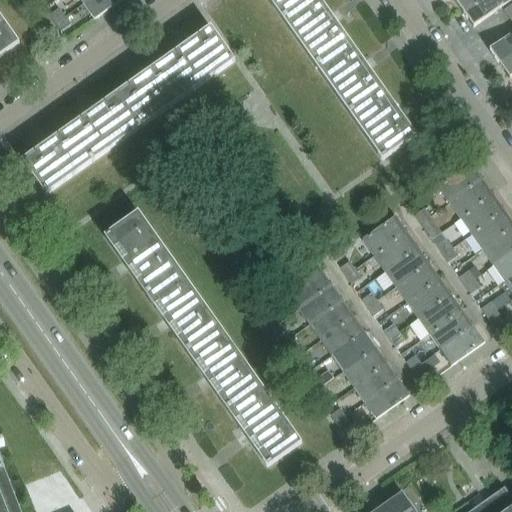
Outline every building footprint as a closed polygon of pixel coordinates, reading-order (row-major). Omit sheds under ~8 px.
[(89,0),(83,5),(94,21),(123,0),(89,0)] [(267,0),(282,20),(310,0),(267,0)] [(317,0),(310,0),(282,20),(299,44),(315,67),(349,44),(345,38),(335,24),(332,20),(329,16),(317,0)] [(482,0),(452,0),(463,14),(482,0)] [(511,0),(482,0),(463,14),(473,28),(511,0)] [(511,5),(503,12),(509,20),(511,18),(511,5)] [(50,16),(56,24),(65,17),(59,9),(50,16)] [(71,25),(65,17),(56,24),(62,32),(71,25)] [(0,19),(0,58),(19,45),(0,19)] [(163,63),(187,96),(234,63),(210,29),(163,63)] [(511,34),(489,51),(499,65),(511,56),(511,34)] [(349,44),(315,67),(332,91),(348,114),(382,90),(368,71),(365,67),(362,63),(349,44)] [(511,56),(499,65),(509,80),(511,77),(511,56)] [(116,96),(140,130),(187,96),(163,63),(116,96)] [(382,90),(348,114),(365,138),(382,161),(415,138),(411,132),(401,118),(398,114),(396,110),(382,90)] [(69,129),(93,163),(140,130),(116,96),(69,129)] [(93,163),(69,129),(22,163),(46,196),(93,163)] [(482,182),(470,166),(437,189),(449,205),(482,182)] [(482,182),(449,205),(460,221),(493,197),(482,182)] [(493,197),(460,221),(471,236),(504,213),(493,197)] [(420,225),(430,218),(424,210),(414,218),(420,225)] [(511,225),(504,213),(471,236),(482,252),(511,230),(511,225)] [(145,296),(179,272),(138,214),(104,238),(145,296)] [(430,218),(420,225),(431,241),(441,234),(430,218)] [(406,235),(395,219),(362,242),(374,258),(406,235)] [(511,230),(482,252),(493,267),(511,253),(511,230)] [(406,235),(374,258),(385,274),(417,250),(406,235)] [(442,257),(452,250),(446,242),(436,249),(442,257)] [(417,250),(385,274),(396,289),(429,266),(417,250)] [(457,257),(452,250),(442,257),(447,265),(457,257)] [(511,253),(493,267),(504,283),(511,277),(511,253)] [(320,272),(293,290),(292,289),(309,278),(308,276),(314,272),(306,261),(278,280),(288,293),(288,294),(287,295),(288,295),(298,311),(331,288),(322,275),(320,272)] [(346,279),(356,272),(350,263),(340,270),(346,279)] [(429,266),(396,289),(407,305),(440,282),(429,266)] [(186,353),(219,329),(179,272),(145,296),(186,353)] [(362,280),(356,272),(346,279),(352,287),(362,280)] [(458,279),(463,288),(474,280),(468,272),(458,279)] [(474,280),(463,288),(469,296),(480,289),(474,280)] [(440,282),(407,305),(418,320),(451,297),(440,282)] [(298,311),(309,326),(342,303),(331,288),(298,311)] [(368,309),(378,302),(372,294),(362,301),(368,309)] [(451,297),(418,320),(429,336),(462,313),(451,297)] [(378,302),(368,309),(374,317),(383,310),(378,302)] [(342,303),(309,326),(320,342),(353,319),(342,303)] [(487,320),(497,313),(491,305),(481,312),(487,320)] [(462,313),(429,336),(440,351),(473,328),(462,313)] [(497,313),(487,320),(492,328),(502,321),(497,313)] [(271,332),(280,325),(274,317),(265,323),(271,332)] [(353,319),(320,342),(331,358),(364,335),(353,319)] [(286,333),(280,325),(271,332),(276,340),(286,333)] [(394,325),(384,332),(385,333),(390,340),(400,333),(394,326),(394,325)] [(473,328),(440,351),(452,368),(484,345),(473,328)] [(260,387),(219,329),(186,353),(226,411),(260,387)] [(406,342),(400,334),(391,341),(396,349),(406,342)] [(364,335),(331,358),(342,373),(375,350),(364,335)] [(293,363),(302,356),(296,348),(287,355),(293,363)] [(375,350),(342,373),(353,389),(386,366),(375,350)] [(308,364),(302,356),(293,363),(298,371),(308,364)] [(407,364),(413,372),(422,365),(417,358),(407,364)] [(422,365),(413,372),(419,380),(428,373),(422,365)] [(386,366),(353,389),(365,405),(397,381),(386,366)] [(328,372),(318,380),(319,380),(324,387),(334,380),(328,372)] [(315,394),(325,388),(324,387),(319,380),(310,386),(315,394)] [(397,381),(365,405),(376,421),(409,397),(397,381)] [(260,387),(226,411),(267,468),(301,444),(260,387)] [(330,396),(325,388),(315,394),(321,403),(330,396)] [(338,426),(347,419),(341,411),(332,418),(338,426)] [(353,428),(347,419),(338,426),(343,434),(353,428)] [(20,511),(5,471),(0,458),(0,448),(5,447),(3,443),(0,444),(0,511),(20,511)] [(511,511),(511,499),(505,490),(472,511),(414,511),(402,493),(375,511),(511,511)]
